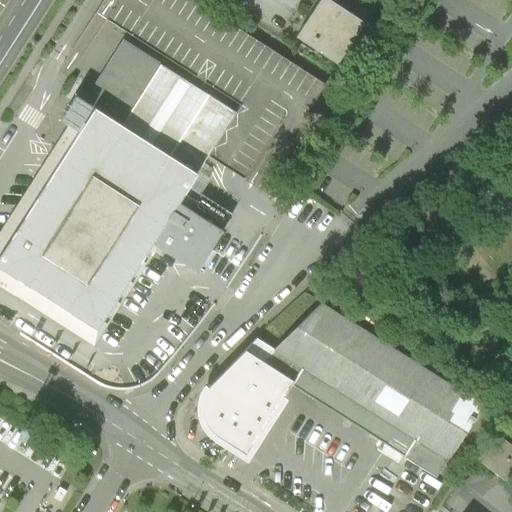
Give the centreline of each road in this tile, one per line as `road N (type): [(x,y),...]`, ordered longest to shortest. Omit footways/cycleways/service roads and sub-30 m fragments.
road 1 (unclassified): [(138,437),(239,311),(314,253)]
road 2 (tertiary): [(138,437),(11,369)]
road 3 (tertiary): [(251,511),(138,437)]
